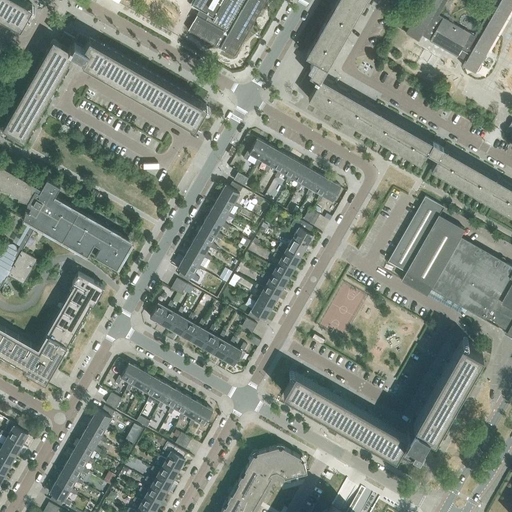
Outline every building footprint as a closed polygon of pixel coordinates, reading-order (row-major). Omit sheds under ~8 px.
[(0,0),(0,17),(2,19),(4,16),(7,18),(6,21),(16,26),(17,24),(20,25),(32,4),(24,0),(0,0)] [(265,0),(206,0),(198,15),(196,14),(188,29),(234,55),(265,0)] [(310,73),(321,77),(327,67),(328,65),(330,66),(336,56),(334,54),(336,51),(338,52),(344,42),(342,40),(344,37),(346,38),(352,28),(350,26),(352,23),(354,24),(360,14),(358,12),(364,0),(337,0),(306,55),(317,61),(310,73)] [(457,55),(466,60),(463,65),(475,72),(511,7),(511,0),(424,0),(406,33),(418,40),(421,35),(430,39),(429,40),(457,56),(457,55)] [(83,57),(81,60),(84,62),(83,65),(93,70),(95,68),(98,70),(97,72),(107,78),(108,76),(112,78),(110,80),(121,86),(122,84),(126,86),(124,88),(135,94),(136,92),(140,94),(138,96),(149,102),(150,100),(154,102),(152,104),(163,110),(164,108),(168,110),(166,112),(177,118),(178,116),(181,117),(180,120),(190,126),(192,123),(194,125),(206,104),(89,37),(80,33),(77,39),(64,31),(63,32),(64,32),(58,42),(53,39),(2,127),(23,139),(65,67),(67,69),(73,58),(70,57),(73,51),(83,57)] [(321,77),(310,73),(307,71),(300,83),(301,83),(313,90),(308,98),(420,162),(424,156),(434,162),(431,168),(511,214),(511,186),(511,184),(511,183),(502,177),(501,180),(443,147),(443,146),(433,141),(432,141),(375,108),(376,105),(365,99),(364,102),(361,100),(362,97),(352,91),(350,94),(347,92),(348,89),(338,83),(336,86),(333,84),(334,81),(324,75),(322,78),(321,77)] [(251,153),(257,156),(259,157),(267,143),(256,137),(248,151),(247,150),(243,157),(247,159),(251,153)] [(261,158),(268,162),(269,163),(278,149),(267,143),(259,157),(257,156),(254,163),(257,165),(261,158)] [(271,164),(278,168),(280,169),(288,155),(278,149),(269,163),(268,162),(264,169),(267,171),(271,164)] [(282,170),(289,174),(290,175),(298,161),(288,155),(280,169),(278,168),(275,175),(278,177),(282,170)] [(292,176),(299,180),(301,181),(309,167),(298,161),(290,175),(289,174),(285,181),(288,183),(292,176)] [(38,185),(0,163),(0,184),(1,184),(0,186),(0,187),(0,188),(0,187),(9,189),(9,193),(9,192),(18,195),(17,198),(18,198),(18,197),(28,200),(36,185),(38,186),(38,185)] [(303,182),(309,186),(311,187),(319,173),(309,167),(301,181),(299,180),(296,187),(299,189),(303,182)] [(244,184),(248,177),(238,171),(234,178),(244,184)] [(313,188),(320,192),(322,193),(330,179),(319,173),(311,187),(309,186),(306,193),(309,195),(313,188)] [(16,251),(16,250),(17,249),(17,248),(17,247),(16,246),(16,245),(15,244),(14,244),(13,243),(12,243),(11,243),(10,243),(9,243),(8,244),(7,245),(3,248),(1,249),(0,249),(0,286),(1,287),(7,277),(8,275),(24,284),(38,259),(22,250),(23,247),(24,248),(36,227),(35,226),(37,224),(44,228),(43,229),(54,236),(55,235),(68,242),(68,243),(68,244),(79,250),(80,249),(87,253),(89,250),(117,267),(121,259),(122,260),(129,249),(128,248),(132,241),(116,232),(116,230),(110,227),(109,228),(96,220),(97,219),(86,213),(85,214),(72,206),(72,205),(61,198),(60,200),(54,196),(60,185),(47,177),(41,187),(38,185),(38,186),(36,185),(28,200),(27,203),(28,203),(31,205),(28,210),(26,208),(23,217),(33,222),(32,224),(29,222),(16,244),(19,245),(16,251)] [(322,193),(320,192),(316,199),(320,201),(323,194),(332,199),(340,185),(330,179),(322,193)] [(219,194),(233,202),(232,204),(240,208),(241,204),(235,200),(243,186),(232,181),(229,186),(225,184),(219,194)] [(219,194),(213,205),(228,213),(226,215),(234,218),(235,215),(229,211),(232,204),(233,202),(219,194)] [(431,287),(507,331),(511,322),(511,264),(461,235),(464,228),(439,214),(444,206),(425,195),(388,260),(406,271),(401,279),(427,294),(431,287)] [(213,205),(207,215),(222,223),(221,225),(228,228),(229,225),(223,221),(226,215),(228,213),(213,205)] [(317,219),(320,213),(309,207),(306,213),(317,219)] [(314,224),(317,219),(306,213),(303,218),(314,224)] [(207,215),(201,225),(216,234),(215,235),(222,239),(223,236),(217,232),(221,225),(222,223),(207,215)] [(309,231),(312,226),(295,216),(293,220),(300,224),(299,226),(309,231)] [(298,228),(294,234),(293,236),(307,244),(313,234),(309,231),(299,226),(300,224),(293,220),(291,224),(298,228)] [(201,225),(195,236),(210,244),(209,246),(216,249),(217,246),(211,242),(215,235),(216,234),(201,225)] [(292,238),(288,245),(287,247),(301,255),(307,244),(293,236),(294,234),(287,231),(285,234),(292,238)] [(195,236),(189,246),(204,254),(203,256),(210,260),(211,256),(205,253),(209,246),(210,244),(195,236)] [(286,248),(282,255),(281,257),(295,265),(301,255),(287,247),(288,245),(281,241),(279,245),(286,248)] [(189,246),(183,257),(198,265),(197,267),(204,270),(206,267),(199,263),(203,256),(204,254),(189,246)] [(280,259),(276,266),(275,267),(289,275),(295,265),(281,257),(282,255),(275,252),(273,255),(280,259)] [(198,265),(183,257),(177,267),(181,270),(191,275),(190,277),(197,281),(200,277),(193,273),(197,267),(198,265)] [(274,269),(270,276),(269,278),(283,286),(289,275),(275,267),(276,266),(269,262),(267,265),(274,269)] [(0,350),(25,365),(47,378),(66,344),(90,302),(101,283),(78,270),(72,281),(74,282),(76,284),(39,349),(0,326),(0,350)] [(190,277),(191,275),(181,270),(178,275),(189,281),(190,277)] [(268,280),(264,286),(263,288),(277,296),(283,286),(269,278),(270,276),(263,273),(261,276),(268,280)] [(184,288),(187,283),(177,277),(174,282),(184,288)] [(171,288),(181,294),(184,288),(174,282),(171,288)] [(262,290),(258,297),(257,299),(271,307),(277,296),(263,288),(264,286),(257,283),(255,286),(262,290)] [(257,299),(258,297),(251,294),(249,297),(256,301),(251,309),(261,315),(265,317),(271,307),(257,299)] [(150,316),(160,322),(169,308),(170,309),(174,302),(170,300),(167,307),(158,302),(150,316)] [(160,322),(171,328),(179,314),(181,315),(184,308),(181,306),(177,313),(170,309),(169,308),(160,322)] [(261,315),(251,309),(248,315),(258,321),(261,315)] [(171,328),(181,334),(189,320),(191,321),(195,314),(191,312),(187,318),(181,315),(179,314),(171,328)] [(254,328),(257,323),(247,317),(243,322),(254,328)] [(181,334),(192,340),(200,326),(202,327),(205,319),(202,318),(198,324),(191,321),(189,320),(181,334)] [(251,334),(254,328),(243,322),(240,327),(251,334)] [(192,340),(202,346),(210,331),(212,333),(215,325),(212,324),(208,330),(202,327),(200,326),(192,340)] [(202,346),(213,352),(221,337),(223,339),(226,331),(223,330),(219,336),(212,333),(210,331),(202,346)] [(314,333),(312,337),(322,343),(325,339),(314,333)] [(213,352),(223,358),(231,343),(233,344),(236,337),(233,336),(229,342),(223,339),(221,337),(213,352)] [(295,373),(284,392),(357,434),(360,436),(390,453),(396,456),(401,447),(407,451),(407,452),(406,452),(421,461),(421,460),(419,459),(418,458),(424,449),(425,449),(427,445),(423,442),(428,433),(434,436),(454,401),(456,399),(482,352),(477,349),(475,348),(464,341),(461,340),(456,349),(454,348),(448,358),(450,360),(448,363),(446,362),(440,372),(442,374),(440,377),(438,376),(432,386),(434,387),(432,391),(430,389),(424,400),(426,402),(424,405),(422,404),(416,414),(418,415),(414,423),(413,423),(408,432),(397,425),(395,428),(392,426),(393,424),(388,421),(383,418),(381,420),(378,418),(379,416),(369,410),(367,412),(364,410),(365,408),(355,402),(353,404),(350,402),(351,400),(341,394),(339,396),(331,391),(317,383),(303,375),(296,371),(295,373)] [(231,343),(223,358),(234,364),(242,350),(243,351),(247,344),(243,341),(240,348),(233,344),(231,343)] [(131,382),(139,367),(129,361),(121,375),(119,374),(115,381),(119,384),(123,377),(129,381),(131,382)] [(131,382),(129,381),(126,388),(129,389),(133,383),(140,386),(142,388),(150,373),(139,367),(131,382)] [(143,389),(150,392),(152,393),(160,379),(150,373),(142,388),(140,386),(136,394),(140,395),(143,389)] [(154,395),(161,398),(162,399),(171,385),(160,379),(152,393),(150,392),(147,399),(150,401),(154,395)] [(164,401),(171,404),(173,405),(181,391),(171,385),(162,399),(161,398),(157,405),(161,407),(164,401)] [(175,407),(182,410),(183,411),(191,397),(181,391),(173,405),(171,404),(168,411),(171,413),(175,407)] [(119,403),(122,398),(111,392),(108,397),(119,403)] [(116,408),(119,403),(108,397),(105,402),(116,408)] [(185,412),(192,416),(194,417),(202,403),(191,397),(183,411),(182,410),(178,417),(181,419),(178,424),(180,425),(183,420),(184,421),(185,417),(183,416),(185,412)] [(194,417),(192,416),(189,423),(192,425),(196,418),(204,423),(213,409),(202,403),(194,417)] [(111,416),(114,410),(104,404),(101,410),(111,416)] [(105,426),(104,428),(111,431),(113,428),(106,424),(111,416),(101,410),(97,408),(91,418),(105,426)] [(140,414),(136,420),(147,426),(150,420),(140,414)] [(8,435),(22,443),(28,432),(14,424),(15,422),(8,418),(6,422),(13,426),(9,433),(8,435)] [(91,418),(85,429),(99,437),(98,438),(105,442),(107,439),(100,435),(104,428),(105,426),(91,418)] [(8,435),(9,433),(2,429),(0,432),(7,436),(3,443),(2,445),(16,453),(22,443),(8,435)] [(93,447),(92,449),(99,452),(101,449),(95,445),(98,438),(99,437),(85,429),(79,439),(93,447)] [(188,443),(192,437),(181,431),(178,437),(188,443)] [(185,448),(188,443),(178,437),(175,442),(185,448)] [(93,447),(79,439),(73,449),(87,458),(86,459),(94,463),(95,459),(89,456),(92,449),(93,447)] [(167,440),(165,444),(172,448),(171,449),(183,456),(186,451),(167,440)] [(0,457),(10,463),(16,453),(2,445),(3,443),(0,441),(0,446),(1,447),(0,448),(0,457)] [(169,452),(166,458),(165,460),(179,468),(185,457),(183,456),(171,449),(172,448),(165,444),(163,448),(169,452)] [(250,511),(271,475),(269,474),(271,471),(276,470),(283,473),(284,477),(289,475),(307,470),(304,459),(302,460),(300,458),(301,456),(282,445),(281,447),(279,447),(278,445),(257,450),(257,452),(255,454),(253,453),(245,468),(246,469),(243,475),(242,474),(238,480),(239,481),(232,493),(231,493),(227,499),(228,500),(225,505),(224,505),(220,511),(222,511),(221,511),(250,511)] [(73,449),(67,460),(82,468),(80,470),(87,473),(89,470),(83,466),(86,459),(87,458),(73,449)] [(173,479),(179,468),(165,460),(166,458),(159,455),(157,458),(164,462),(160,469),(159,471),(173,479)] [(0,457),(0,471),(4,474),(10,463),(0,457)] [(67,460),(61,470),(76,478),(74,480),(82,484),(83,480),(77,477),(80,470),(82,468),(67,460)] [(159,471),(160,469),(153,465),(151,468),(158,472),(154,479),(153,481),(167,489),(173,479),(159,471)] [(61,470),(55,481),(70,489),(69,491),(76,494),(77,491),(71,487),(74,480),(76,478),(61,470)] [(152,483),(148,490),(147,491),(161,499),(167,489),(153,481),(154,479),(147,476),(145,479),(152,483)] [(70,489),(55,481),(49,491),(53,494),(63,499),(62,501),(69,505),(72,501),(65,497),(69,491),(70,489)] [(146,493),(142,500),(141,502),(155,510),(161,499),(147,491),(148,490),(141,486),(139,489),(146,493)] [(62,501),(63,499),(53,494),(50,499),(60,505),(62,501)] [(140,504),(136,510),(134,511),(153,511),(155,510),(141,502),(142,500),(135,497),(133,500),(140,504)] [(55,511),(56,511),(59,507),(49,501),(46,506),(55,511)] [(318,501),(311,511),(346,511),(347,511),(346,511),(345,511),(338,511),(330,507),(332,504),(331,503),(329,507),(318,501)]
